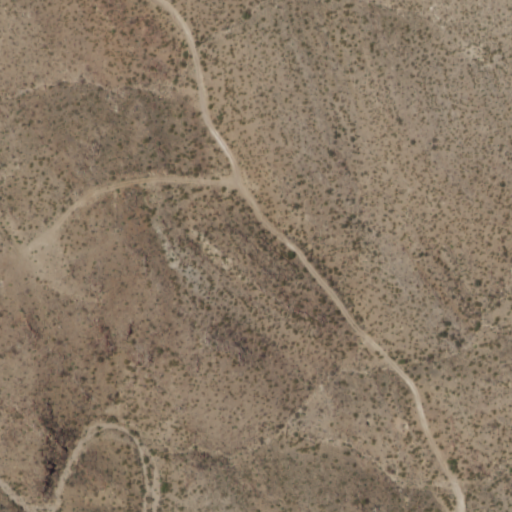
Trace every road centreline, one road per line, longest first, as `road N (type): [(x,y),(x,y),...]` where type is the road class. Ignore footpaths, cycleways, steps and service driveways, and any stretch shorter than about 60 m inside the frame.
road 1 (track): [(458,511),(412,388),(236,183),(208,129),(181,26),(159,0)]
road 2 (track): [(236,183),(112,184),(87,194),(19,253),(0,219)]
